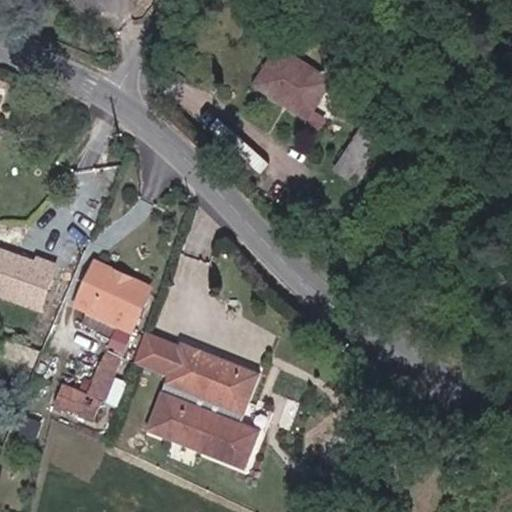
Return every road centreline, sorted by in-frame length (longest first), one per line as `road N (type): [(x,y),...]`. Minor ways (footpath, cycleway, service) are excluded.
road 1 (secondary): [(511,418),(387,340),(287,264),(182,153),(114,98)]
road 2 (secondary): [(114,98),(0,48)]
road 3 (residential): [(114,98),(184,0)]
